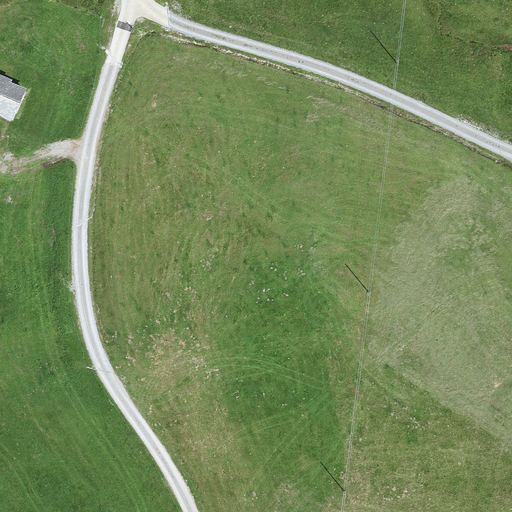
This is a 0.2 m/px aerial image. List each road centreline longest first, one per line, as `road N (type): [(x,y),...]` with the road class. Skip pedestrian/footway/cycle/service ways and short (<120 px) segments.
road 1 (track): [(191,511),(105,371),(82,297),(86,158),(131,0)]
road 2 (track): [(134,0),(384,92),(511,152)]
